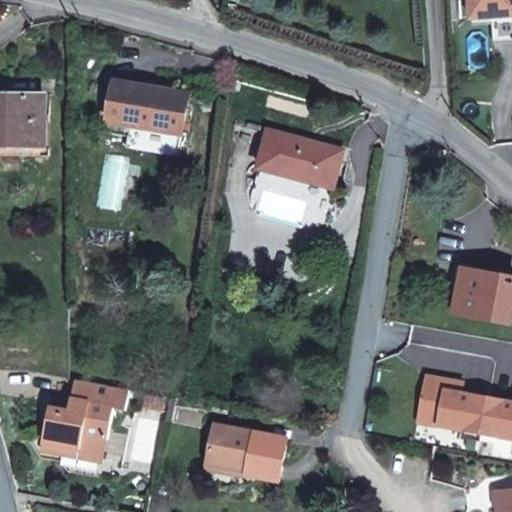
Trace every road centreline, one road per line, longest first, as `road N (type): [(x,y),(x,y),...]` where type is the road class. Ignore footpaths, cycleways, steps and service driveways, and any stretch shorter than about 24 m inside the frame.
road 1 (residential): [(413,113),(398,154),(350,439),(394,511)]
road 2 (unclassified): [(413,113),(347,74),(80,0)]
road 3 (unknown): [(465,144),(457,0)]
